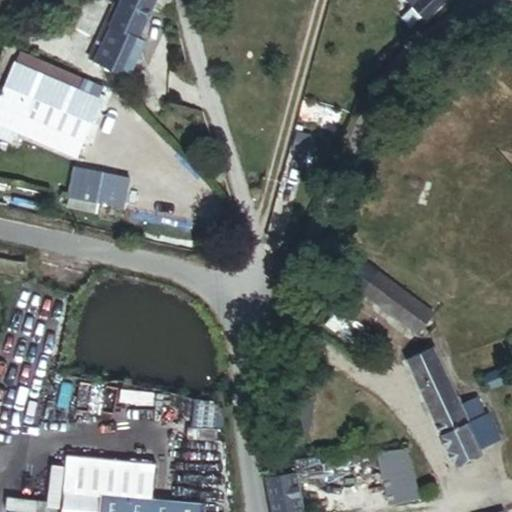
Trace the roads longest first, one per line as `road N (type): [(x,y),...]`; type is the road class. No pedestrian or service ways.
road 1 (residential): [(511,14),(470,10),(421,27),(385,72),(334,211),(299,265),(260,297)]
road 2 (residential): [(0,237),(260,297)]
road 3 (residential): [(260,297),(247,388),(256,511)]
